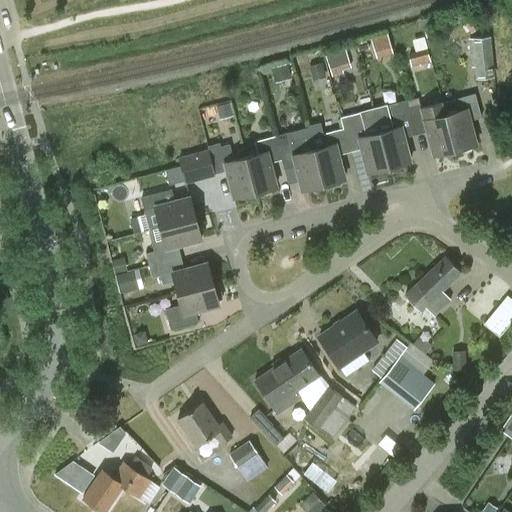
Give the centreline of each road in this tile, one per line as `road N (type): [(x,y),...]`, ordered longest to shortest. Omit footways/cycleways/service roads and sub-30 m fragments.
road 1 (tertiary): [(0,455),(62,344),(49,259),(0,83)]
road 2 (residential): [(277,299),(247,288),(236,266),(241,239),(263,224),(412,192)]
road 3 (unclassified): [(386,511),(511,364)]
road 4 (residential): [(277,299),(417,208)]
road 5 (residential): [(148,391),(277,299)]
